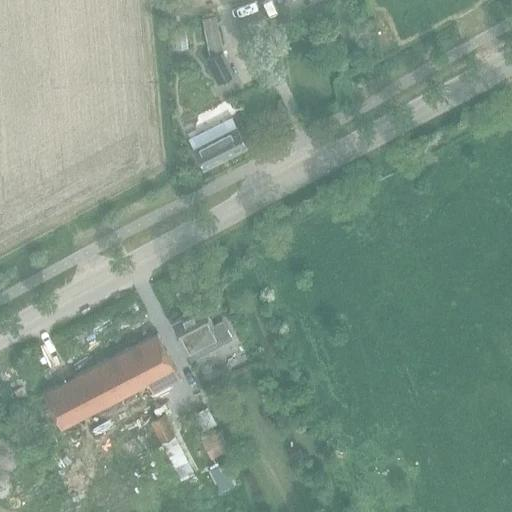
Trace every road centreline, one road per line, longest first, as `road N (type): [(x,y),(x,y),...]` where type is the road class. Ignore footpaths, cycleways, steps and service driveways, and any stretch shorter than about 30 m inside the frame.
road 1 (unclassified): [(0,338),(511,61)]
road 2 (unknown): [(0,338),(66,428),(162,390),(190,372),(194,357),(143,262)]
